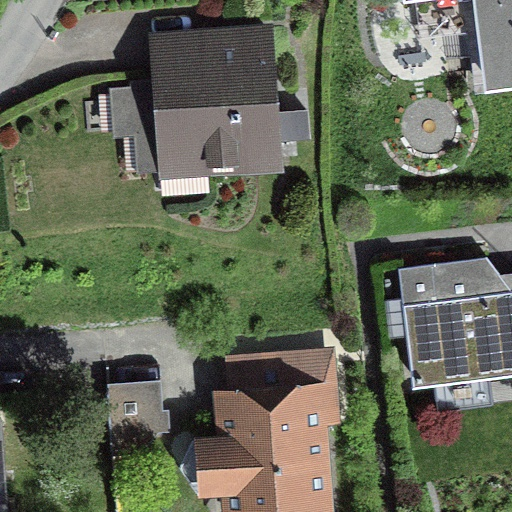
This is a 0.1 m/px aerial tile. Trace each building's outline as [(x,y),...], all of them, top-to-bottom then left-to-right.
[(511,0),(402,0),(403,0),(404,0),(476,0),(486,77),(511,74),(511,0)] [(283,155),(272,29),(195,36),(198,66),(184,67),(158,70),(165,147),(205,143),(207,162),(283,155)] [(511,292),(498,294),(406,304),(413,374),(511,363),(511,292)] [(334,413),(330,355),(282,358),(284,395),(224,399),(227,438),(216,439),(219,480),(231,480),(232,511),(246,511),(324,507),(318,414),(334,413)] [(156,371),(106,377),(111,428),(161,422),(156,371)] [(8,511),(1,411),(0,411),(0,511),(8,511)]
